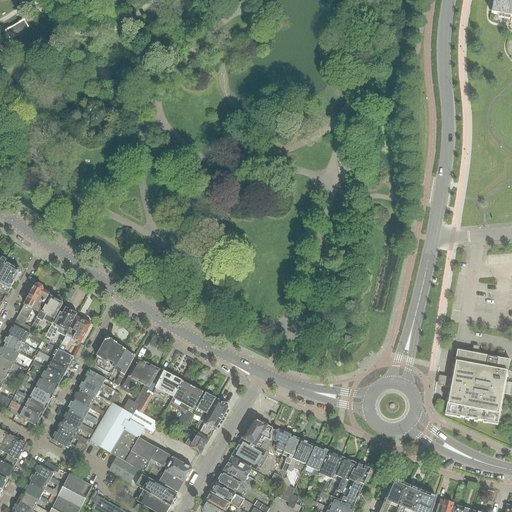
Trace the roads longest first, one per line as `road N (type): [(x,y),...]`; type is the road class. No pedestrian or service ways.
road 1 (tertiary): [(432,238),(448,134),(448,0)]
road 2 (residential): [(39,441),(122,294)]
road 3 (secondary): [(264,374),(122,294)]
road 4 (residential): [(183,511),(264,374)]
